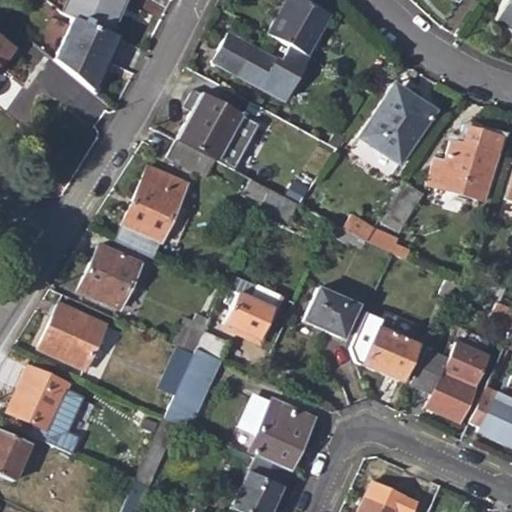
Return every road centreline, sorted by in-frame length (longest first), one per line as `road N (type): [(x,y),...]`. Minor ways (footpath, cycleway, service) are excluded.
road 1 (residential): [(198,0),(53,241)]
road 2 (residential): [(310,511),(339,448),(359,436),(380,435),(511,496)]
road 3 (residential): [(368,0),(420,47),(511,93)]
